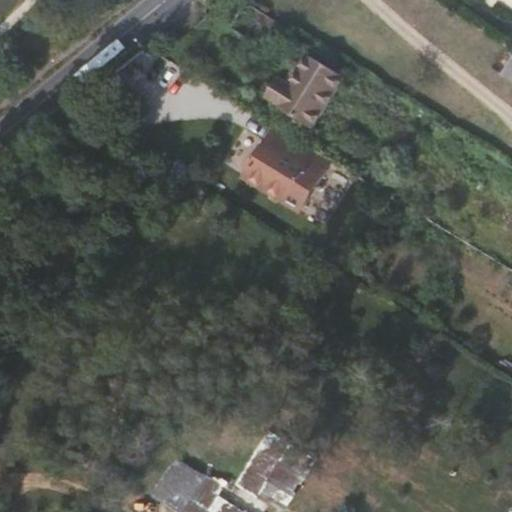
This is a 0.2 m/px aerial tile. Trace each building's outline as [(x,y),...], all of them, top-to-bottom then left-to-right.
[(511,0),(488,0),(488,1),(511,11),(511,0)] [(271,104),(318,130),(348,76),(301,50),(271,104)] [(272,145),(281,130),(279,128),(270,143),(272,145)] [(304,211),(334,161),(281,130),(272,145),(270,143),(253,172),(257,175),(254,179),(250,177),(249,177),(304,211)] [(345,180),(349,172),(340,167),(335,174),(345,180)]
